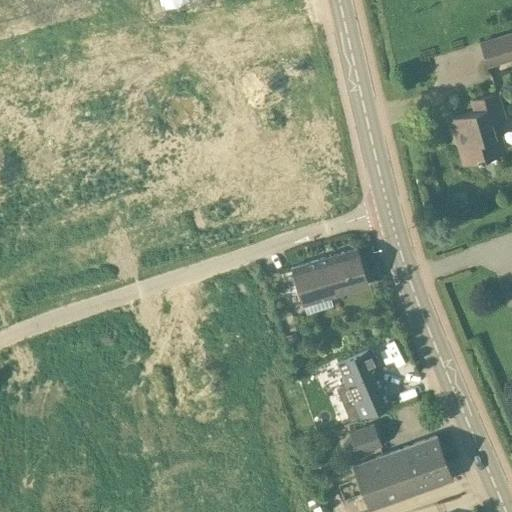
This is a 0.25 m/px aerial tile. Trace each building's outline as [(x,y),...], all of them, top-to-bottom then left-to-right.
[(511,56),(511,31),(481,41),(488,64),(511,56)] [(475,110),(451,117),(455,131),(460,129),(469,160),(500,151),(491,119),(504,115),(497,91),(472,99),(475,110)] [(357,246),(338,252),(291,266),(303,303),(369,283),(357,246)] [(370,347),(338,360),(347,381),(336,386),(350,419),(390,402),(373,362),(376,361),(370,347)] [(357,453),(382,444),(374,421),(349,430),(357,453)] [(353,464),(363,490),(378,484),(377,481),(395,474),(397,477),(445,459),(436,434),(353,464)] [(378,484),(363,490),(369,507),(452,477),(445,459),(397,477),(395,474),(377,481),(378,484)]
